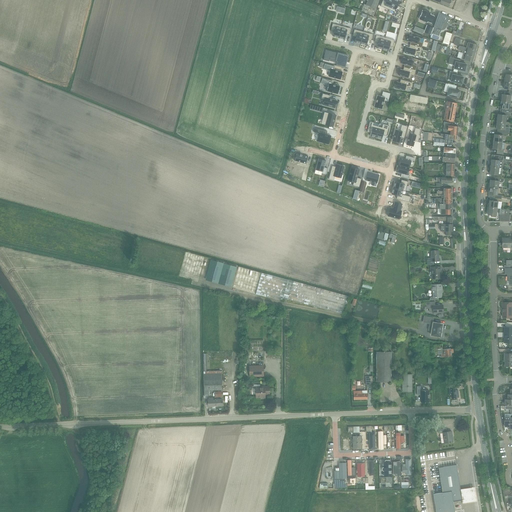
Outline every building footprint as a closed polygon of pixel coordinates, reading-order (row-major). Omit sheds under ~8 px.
[(365,0),(368,1),(366,5),(364,4),(361,11),(374,16),(380,0),(365,0)] [(383,0),(382,0),(380,6),(389,10),(393,0),(386,0),(386,1),(383,0)] [(397,0),(393,0),(389,10),(394,12),(394,13),(397,14),(400,7),(397,6),(399,1),(397,0)] [(431,23),(433,17),(434,16),(430,15),(430,14),(427,12),(425,11),(424,10),(423,11),(419,19),(427,22),(427,21),(431,23)] [(434,26),(431,33),(439,36),(443,23),(447,24),(449,24),(450,23),(451,20),(449,20),(450,17),(439,13),(437,18),(434,26)] [(332,23),(331,30),(334,31),(333,36),(338,38),(342,26),(332,23)] [(342,26),(338,38),(344,39),(346,34),(349,35),(351,28),(342,26)] [(427,26),(424,32),(430,35),(433,28),(427,26)] [(354,29),(352,36),(356,37),(354,42),(360,44),(363,32),(354,29)] [(363,32),(360,44),(366,45),(367,40),(371,41),(373,34),(363,32)] [(452,35),(446,32),(443,41),(449,43),(452,35)] [(410,33),(409,40),(411,40),(411,43),(422,46),(424,41),(418,40),(419,36),(410,33)] [(376,35),(374,42),(378,43),(376,48),(382,49),(385,38),(376,35)] [(385,38),(382,49),(388,51),(389,46),(393,47),(394,40),(385,38)] [(468,42),(466,48),(475,50),(477,45),(468,42)] [(407,45),(405,52),(414,54),(415,50),(421,52),(422,46),(411,43),(410,46),(407,45)] [(466,54),(474,57),(475,50),(466,48),(459,45),(458,50),(462,51),(462,53),(466,54)] [(326,50),(323,60),(328,61),(329,56),(336,58),(336,61),(341,62),(342,61),(346,62),(348,56),(338,53),(326,50)] [(466,54),(462,53),(457,52),(456,56),(465,58),(464,60),(472,62),(474,57),(466,54)] [(466,66),(466,65),(459,63),(460,60),(450,57),(448,64),(454,65),(454,68),(465,71),(465,70),(466,70),(467,66),(466,66)] [(404,58),(402,64),(405,65),(404,68),(416,71),(417,66),(412,64),(413,60),(404,58)] [(324,64),(323,69),(330,71),(329,76),(340,79),(342,72),(334,69),(335,66),(324,64)] [(401,70),(399,76),(408,78),(409,74),(414,76),(416,71),(404,68),(403,70),(401,70)] [(457,73),(450,71),(448,78),(451,78),(450,81),(461,84),(462,82),(463,83),(463,79),(463,77),(456,76),(457,73)] [(322,78),(321,84),(328,85),(326,91),(338,94),(340,86),(331,84),(332,81),(322,78)] [(397,82),(395,88),(407,91),(408,87),(411,88),(412,83),(400,80),(400,82),(397,82)] [(454,85),(446,83),(444,91),(448,92),(447,95),(458,98),(458,96),(459,97),(460,93),(459,93),(460,91),(453,89),(454,85)] [(377,95),(374,107),(382,109),(384,100),(388,101),(390,94),(383,92),(382,96),(377,95)] [(511,95),(511,92),(508,92),(508,95),(502,94),(501,102),(510,103),(511,96),(511,95)] [(323,94),(321,99),(324,99),(323,105),(335,108),(337,100),(329,98),(330,96),(323,94)] [(444,120),(448,121),(453,122),(457,103),(447,101),(444,120)] [(510,103),(501,102),(500,109),(504,109),(504,112),(511,113),(511,110),(509,110),(510,103)] [(324,112),(322,120),(326,121),(325,125),(333,127),(336,115),(324,112)] [(497,121),(506,123),(506,116),(510,116),(511,113),(504,112),(503,115),(498,114),(497,121)] [(370,121),(367,132),(370,133),(370,136),(376,137),(379,127),(372,125),(373,122),(370,121)] [(505,127),(506,123),(497,121),(496,128),(500,129),(500,132),(509,133),(509,128),(505,127)] [(451,130),(458,131),(458,127),(451,126),(449,126),(449,122),(444,122),(443,125),(444,125),(443,129),(451,130)] [(379,127),(376,137),(382,139),(383,134),(387,135),(389,126),(383,124),(382,127),(379,127)] [(395,130),(392,141),(399,142),(401,137),(404,138),(407,126),(401,125),(400,131),(395,130)] [(409,134),(406,144),(413,146),(414,141),(418,142),(420,135),(419,135),(420,129),(415,128),(413,135),(409,134)] [(319,133),(317,141),(329,144),(331,136),(326,134),(327,131),(322,130),(321,133),(319,133)] [(493,141),(502,142),(503,136),(506,136),(507,133),(509,133),(500,132),(499,135),(494,134),(493,141)] [(503,155),(504,150),(501,149),(502,142),(493,141),(492,148),(497,149),(496,154),(503,155)] [(296,153),(294,161),(306,164),(308,156),(296,153)] [(400,158),(398,165),(409,168),(411,161),(413,161),(414,158),(406,156),(405,159),(400,158)] [(491,160),(490,166),(499,168),(502,168),(502,163),(503,158),(494,157),(493,160),(491,160)] [(318,158),(314,173),(321,175),(322,173),(326,174),(327,168),(324,167),(326,160),(318,158)] [(445,176),(449,176),(454,176),(454,164),(446,163),(445,176)] [(332,167),(328,179),(334,180),(335,176),(341,178),(344,166),(336,164),(335,168),(332,167)] [(398,165),(396,172),(401,173),(400,177),(408,179),(409,175),(407,175),(409,168),(398,165)] [(498,175),(499,168),(490,166),(489,174),(495,174),(494,177),(501,178),(502,175),(498,175)] [(351,167),(347,180),(353,182),(353,185),(359,187),(361,179),(357,178),(359,169),(351,167)] [(365,179),(365,180),(372,182),(371,185),(376,186),(377,183),(379,175),(372,173),(367,172),(365,179)] [(498,188),(499,182),(502,182),(503,181),(504,179),(501,178),(494,177),(494,180),(490,180),(489,187),(498,188)] [(395,181),(393,188),(403,190),(405,191),(408,181),(401,180),(400,183),(395,181)] [(494,198),(501,198),(502,195),(497,195),(498,188),(489,187),(488,194),(495,195),(494,198)] [(393,188),(391,194),(397,195),(396,199),(409,202),(410,197),(402,194),(403,190),(393,188)] [(501,198),(494,198),(494,201),(489,200),(488,207),(497,208),(498,201),(501,202),(501,198)] [(390,208),(387,216),(399,219),(401,211),(400,211),(402,204),(395,202),(394,207),(394,209),(390,208)] [(496,216),(496,211),(497,208),(488,207),(487,214),(496,216)] [(446,232),(446,235),(451,235),(451,231),(452,231),(452,224),(444,224),(441,224),(441,232),(446,232)] [(511,238),(503,239),(503,247),(511,247),(511,249),(511,238)] [(427,265),(429,265),(434,265),(433,261),(439,261),(438,250),(430,251),(430,259),(427,259),(427,265)] [(432,272),(432,279),(440,278),(440,271),(441,271),(441,267),(430,267),(431,272),(432,272)] [(262,272),(256,294),(282,302),(283,299),(288,300),(343,315),(348,296),(262,272)] [(442,284),(437,284),(431,284),(431,290),(432,290),(433,297),(431,297),(430,298),(430,301),(439,300),(439,297),(441,297),(441,289),(442,289),(442,284)] [(435,302),(430,302),(426,302),(426,308),(429,308),(429,311),(433,313),(438,313),(443,313),(443,312),(443,309),(443,305),(435,305),(435,302)] [(511,317),(511,315),(511,302),(502,302),(502,308),(503,308),(503,317),(511,317)] [(430,324),(428,330),(432,331),(431,335),(440,337),(440,336),(441,336),(441,332),(442,324),(432,323),(433,318),(424,317),(423,322),(430,324)] [(441,354),(442,358),(451,356),(451,353),(453,353),(453,350),(452,350),(451,350),(450,349),(444,349),(444,350),(442,350),(441,345),(434,346),(435,355),(441,354)] [(384,349),(376,349),(376,352),(376,377),(376,382),(391,382),(391,377),(391,352),(388,352),(388,349),(384,349)] [(264,376),(263,365),(249,366),(250,377),(264,376)] [(209,390),(222,390),(221,371),(203,372),(204,396),(209,395),(209,390)] [(412,392),(412,387),(412,375),(404,375),(404,384),(402,384),(402,392),(412,392)] [(449,388),(450,388),(452,399),(456,398),(459,397),(457,390),(455,390),(455,387),(454,387),(454,384),(448,385),(449,388)] [(426,385),(422,385),(422,393),(426,393),(426,401),(435,401),(435,389),(426,389),(426,385)] [(269,394),(269,389),(269,386),(261,386),(261,388),(256,388),(256,392),(256,397),(265,397),(265,395),(269,394)] [(435,401),(443,401),(443,393),(446,393),(446,386),(441,386),(442,389),(435,389),(435,401)] [(367,390),(353,391),(353,393),(354,395),(354,400),(367,399),(367,394),(367,390)] [(207,398),(208,401),(208,406),(222,405),(222,400),(213,400),(213,398),(207,398)] [(446,428),(438,429),(439,433),(442,433),(444,443),(453,442),(451,431),(446,432),(446,428)] [(347,463),(339,464),(339,471),(335,472),(335,479),(344,478),(347,478),(347,463)] [(457,465),(452,466),(439,468),(443,492),(434,494),(436,511),(454,511),(453,501),(462,500),(457,465)] [(468,489),(461,490),(463,504),(470,503),(478,502),(476,487),(468,489)]
